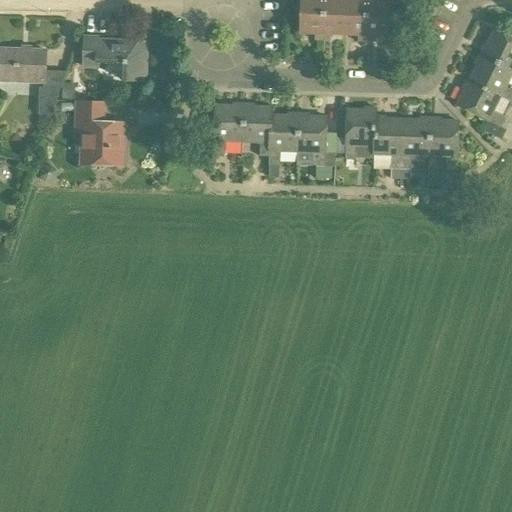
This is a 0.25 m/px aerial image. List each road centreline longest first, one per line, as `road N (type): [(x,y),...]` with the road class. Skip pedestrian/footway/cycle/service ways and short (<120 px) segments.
road 1 (residential): [(250,8),(249,81),(424,86),(473,0)]
road 2 (residential): [(250,8),(0,4)]
